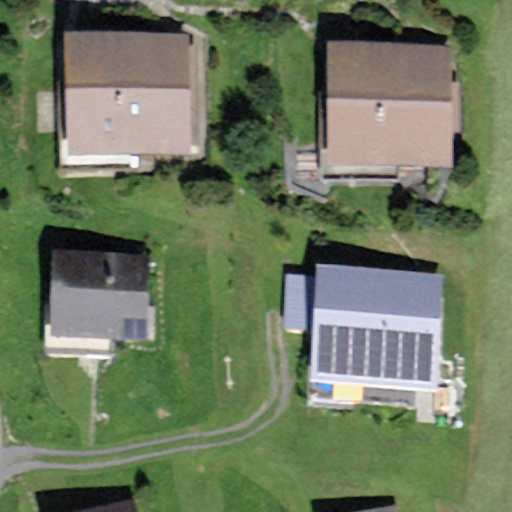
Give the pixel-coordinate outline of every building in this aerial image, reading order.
[(188,37),(70,39),(72,153),(191,150),(188,37)] [(453,50),(332,50),(332,165),(453,165),(453,50)] [(148,255),(57,254),(55,332),(147,333),(148,255)] [(324,276),(318,372),(434,379),(440,283),(324,276)] [(134,511),(131,499),(78,511),(134,511)]
